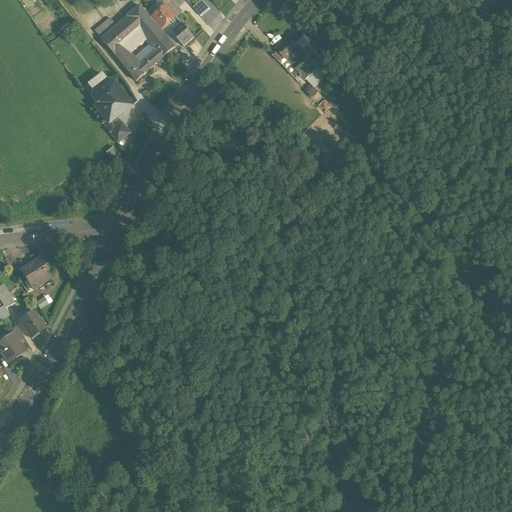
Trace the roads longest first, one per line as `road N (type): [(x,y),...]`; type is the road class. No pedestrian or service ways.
road 1 (tertiary): [(112,236),(166,129),(254,0)]
road 2 (tertiary): [(0,445),(58,353),(112,236)]
road 3 (track): [(166,129),(61,0)]
